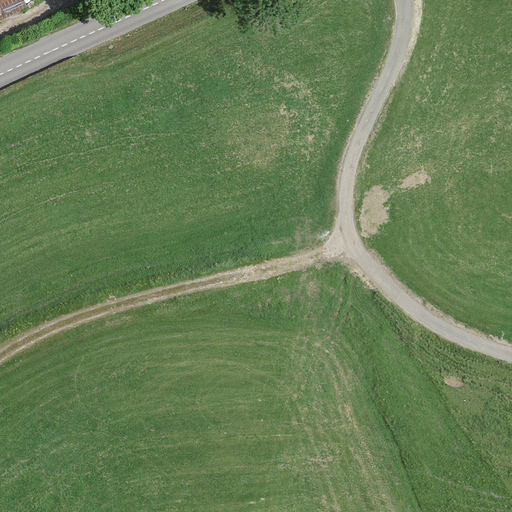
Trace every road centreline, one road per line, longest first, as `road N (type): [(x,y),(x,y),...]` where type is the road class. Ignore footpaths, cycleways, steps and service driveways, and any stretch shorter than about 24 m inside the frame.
road 1 (track): [(400,0),(386,81),(346,170),(354,247),(410,306),(511,355)]
road 2 (tertiary): [(0,78),(170,0)]
